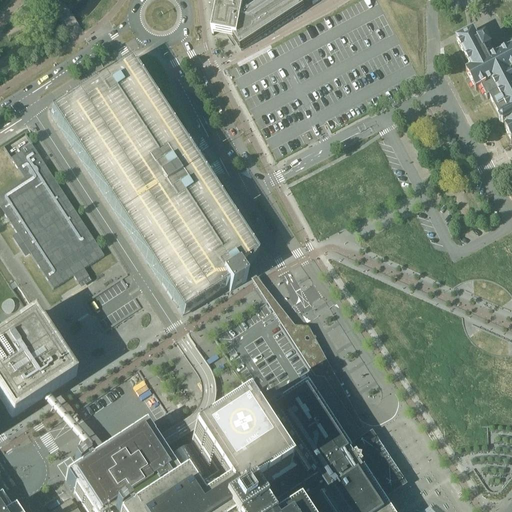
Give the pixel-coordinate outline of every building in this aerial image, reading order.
[(212,33),(212,36),(214,36),(228,39),(233,40),(236,43),(241,51),(241,52),(320,0),(271,0),(271,1),(270,0),(216,0),(215,6),(217,7),(216,14),(215,19),(212,33)] [(511,78),(510,74),(511,73),(511,49),(494,59),(490,50),(492,49),(486,37),(479,41),(473,31),(456,41),(471,70),(466,73),(476,92),(481,89),(487,100),(490,99),(500,118),(499,121),(499,122),(500,124),(504,125),(505,124),(507,129),(505,130),(511,144),(511,78)] [(130,62),(50,117),(182,318),(209,300),(217,295),(227,288),(228,289),(230,292),(235,289),(241,284),(246,282),(244,278),(243,277),(248,270),(257,258),(258,257),(242,233),(239,228),(210,185),(207,180),(207,179),(200,170),(199,167),(200,162),(195,161),(193,159),(189,153),(187,149),(184,144),(177,134),(130,62)] [(25,136),(3,150),(10,159),(31,145),(25,136)] [(24,180),(0,195),(0,209),(1,211),(8,222),(17,235),(30,255),(53,291),(73,278),(78,285),(82,283),(88,278),(83,271),(104,258),(100,251),(98,249),(43,164),(31,146),(11,160),(24,180)] [(255,278),(251,280),(315,378),(324,379),(358,432),(363,429),(307,328),(294,327),(255,278)] [(12,302),(11,301),(10,300),(9,300),(8,300),(6,301),(5,302),(4,303),(3,304),(2,305),(1,306),(1,308),(2,310),(3,311),(4,313),(5,314),(6,314),(7,315),(8,315),(9,315),(10,314),(12,313),(12,312),(13,311),(14,309),(14,308),(14,307),(14,305),(14,304),(13,303),(12,302)] [(33,321),(0,342),(0,400),(12,420),(42,401),(44,399),(47,398),(72,381),(62,366),(61,364),(59,361),(61,359),(64,357),(58,348),(55,350),(53,351),(33,321)] [(386,511),(382,506),(379,500),(398,488),(392,480),(384,467),(367,441),(348,454),(305,388),(270,411),(253,422),(250,417),(247,412),(245,409),(238,414),(193,443),(218,482),(192,499),(182,484),(166,460),(158,448),(145,428),(106,453),(98,458),(93,451),(93,452),(89,446),(87,448),(83,450),(79,453),(80,456),(77,458),(75,460),(74,460),(74,461),(74,462),(78,467),(78,468),(79,468),(80,468),(86,463),(87,465),(65,480),(85,511),(14,511),(2,493),(0,494),(0,511),(386,511)] [(44,399),(42,401),(45,403),(43,405),(55,418),(71,436),(83,450),(87,448),(89,446),(89,445),(78,431),(62,413),(50,399),(49,400),(47,398),(44,399)] [(250,417),(252,416),(253,418),(254,418),(255,418),(260,414),(261,414),(261,413),(254,404),(254,403),(253,403),(247,407),(247,408),(247,409),(249,411),(247,412),(250,417)] [(218,482),(193,443),(166,460),(182,484),(192,499),(218,482)] [(73,511),(77,510),(71,501),(70,500),(52,511),(73,511)]
